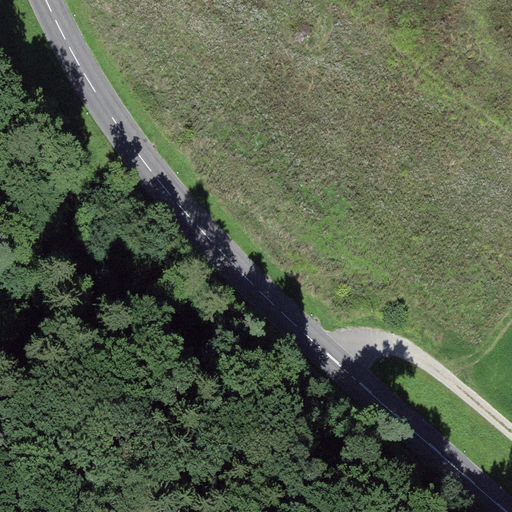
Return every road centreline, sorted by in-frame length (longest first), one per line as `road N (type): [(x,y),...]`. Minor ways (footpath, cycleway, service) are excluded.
road 1 (tertiary): [(47,0),(82,69),(177,202),(238,270),(506,511)]
road 2 (track): [(336,362),(370,344),(394,347),(429,363),(511,431)]
